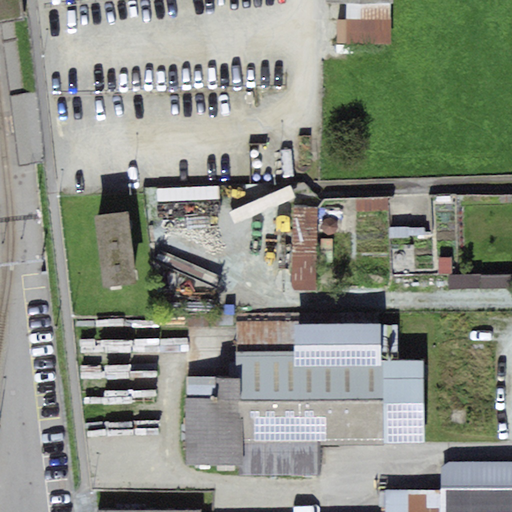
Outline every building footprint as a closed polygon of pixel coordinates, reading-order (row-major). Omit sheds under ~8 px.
[(21,0),(0,0),(0,21),(23,18),(21,0)] [(137,284),(128,211),(95,215),(104,288),(137,284)] [(236,352),(236,378),(185,380),(188,467),(239,465),(239,476),(319,476),(319,446),(381,445),(424,445),(423,360),(381,361),(380,324),(295,325),(295,321),(236,321),(236,352)] [(441,490),(440,511),(511,511),(511,462),(449,461),(441,466),(441,490)] [(385,511),(440,511),(441,490),(385,490),(385,511)]
